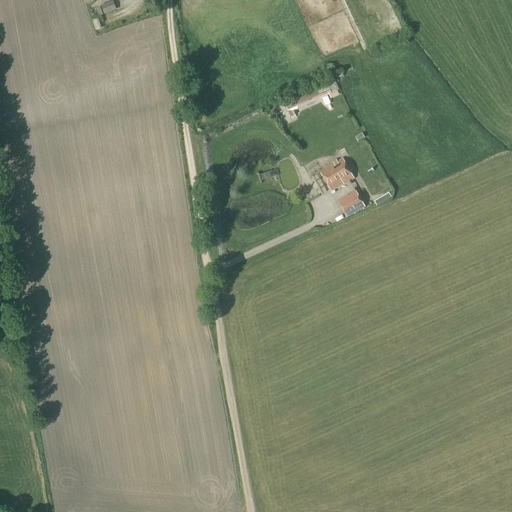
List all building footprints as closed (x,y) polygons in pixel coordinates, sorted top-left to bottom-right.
[(104,15),(116,11),(113,1),(101,6),(104,15)] [(298,103),(331,95),(328,86),(296,95),(298,103)] [(344,185),(354,179),(343,159),(320,172),(331,190),(343,183),(344,185)] [(269,172),(259,175),(261,181),(271,177),(269,172)] [(347,219),(366,208),(356,191),(337,202),(347,219)]
